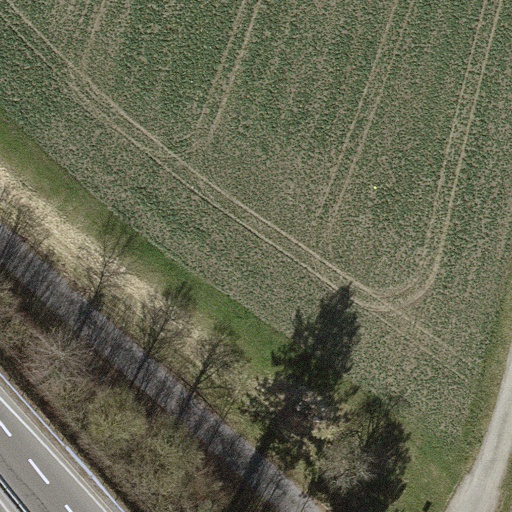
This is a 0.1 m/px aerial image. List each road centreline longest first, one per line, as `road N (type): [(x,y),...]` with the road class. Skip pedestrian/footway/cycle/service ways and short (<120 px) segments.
road 1 (residential): [(0,236),(297,511)]
road 2 (track): [(511,386),(472,511)]
